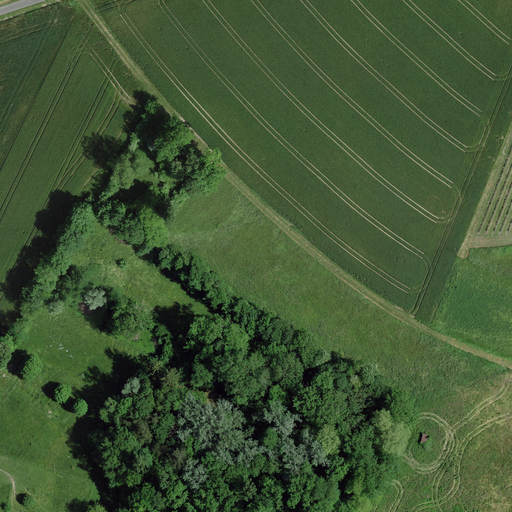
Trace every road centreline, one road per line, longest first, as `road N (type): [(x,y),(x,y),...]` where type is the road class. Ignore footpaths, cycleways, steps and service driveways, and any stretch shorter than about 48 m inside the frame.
road 1 (track): [(82,0),(149,87),(327,259),(423,324),(506,363)]
road 2 (track): [(46,293),(154,92)]
